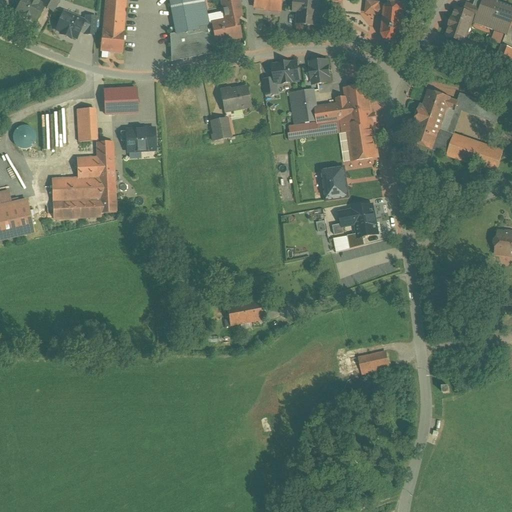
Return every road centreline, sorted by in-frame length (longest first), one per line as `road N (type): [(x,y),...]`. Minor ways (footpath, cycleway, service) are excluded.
road 1 (residential): [(394,83),(424,343),(427,436),(413,511)]
road 2 (residential): [(394,83),(342,50),(281,51),(164,76),(107,74),(0,33)]
road 3 (unknown): [(267,323),(415,278)]
